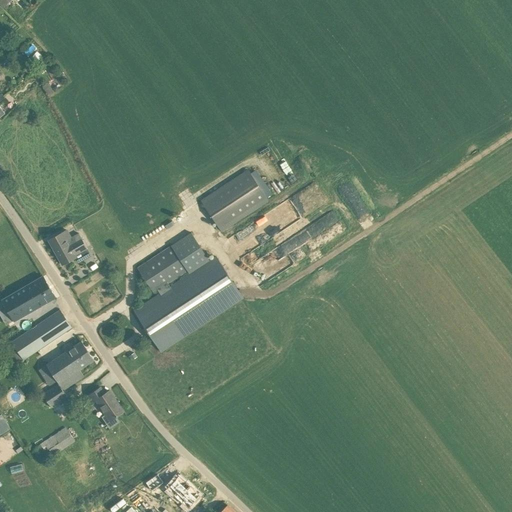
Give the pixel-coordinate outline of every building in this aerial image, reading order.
[(201,201),(221,231),(268,200),(248,170),(201,201)] [(75,255),(87,248),(79,233),(71,237),(67,230),(49,240),(62,264),(76,257),(75,255)] [(134,310),(161,351),(243,298),(216,256),(168,288),(166,284),(187,270),(171,245),(138,267),(154,292),(162,287),(164,291),(134,310)] [(1,300),(13,321),(56,297),(43,276),(1,300)] [(12,342),(24,359),(72,327),(60,309),(12,342)] [(42,393),(51,406),(67,396),(63,389),(84,375),(79,369),(94,359),(81,341),(46,363),(58,382),(42,393)] [(113,398),(115,397),(109,390),(105,393),(101,387),(92,392),(89,395),(93,401),(96,399),(110,420),(115,416),(124,411),(123,410),(122,411),(113,398)] [(0,433),(10,428),(2,414),(0,415),(0,433)] [(35,448),(38,453),(44,463),(75,442),(65,428),(35,448)] [(164,482),(158,473),(145,482),(151,491),(164,482)] [(200,495),(179,475),(166,488),(174,495),(174,496),(182,503),(182,502),(188,508),(200,495)]
